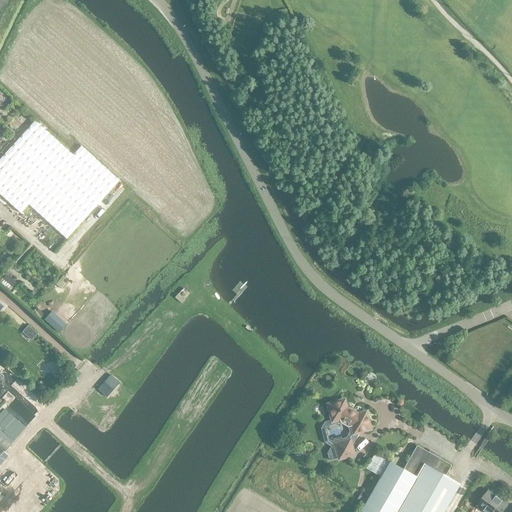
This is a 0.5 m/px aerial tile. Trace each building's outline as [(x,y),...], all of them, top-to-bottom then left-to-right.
[(66,239),(119,181),(80,146),(72,155),(34,121),(0,158),(0,194),(20,213),(28,204),(66,239)] [(0,151),(9,143),(2,136),(0,138),(0,151)] [(181,303),(184,300),(177,294),(174,297),(181,303)] [(52,309),(44,317),(59,331),(66,323),(52,309)] [(37,333),(28,325),(22,332),(31,340),(37,333)] [(106,397),(119,382),(110,374),(97,389),(106,397)] [(343,401),(328,405),(332,420),(339,418),(341,422),(348,426),(351,425),(353,432),(348,441),(335,444),(339,458),(352,454),(350,444),(352,444),(358,433),(357,432),(369,428),(365,413),(357,415),(345,408),(343,401)] [(0,464),(8,456),(4,452),(25,427),(4,409),(0,412),(0,464)] [(391,457),(406,464),(413,450),(399,443),(391,457)] [(389,461),(359,511),(443,511),(459,484),(445,476),(451,465),(439,458),(440,456),(429,450),(428,452),(416,445),(413,450),(406,464),(402,469),(389,461)] [(376,469),(375,472),(380,474),(387,461),(378,456),(372,467),(376,469)] [(502,511),(508,505),(507,504),(488,490),(476,506),(484,511),(502,511)]
